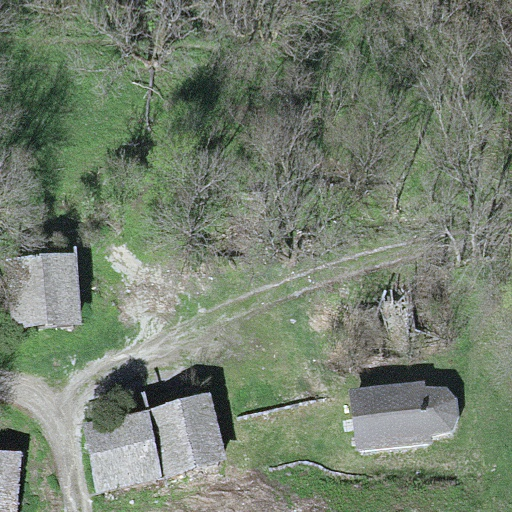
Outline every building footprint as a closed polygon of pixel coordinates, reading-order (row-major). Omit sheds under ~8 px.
[(75,253),(4,258),(10,328),(80,322),(75,253)] [(424,379),(347,388),(351,422),(354,451),(432,442),(430,434),(451,429),(458,415),(455,398),(443,388),(427,389),(424,379)] [(209,393),(149,409),(164,474),(224,459),(209,393)] [(147,412),(82,427),(96,491),(161,477),(147,412)] [(20,511),(23,455),(0,454),(0,511),(20,511)]
